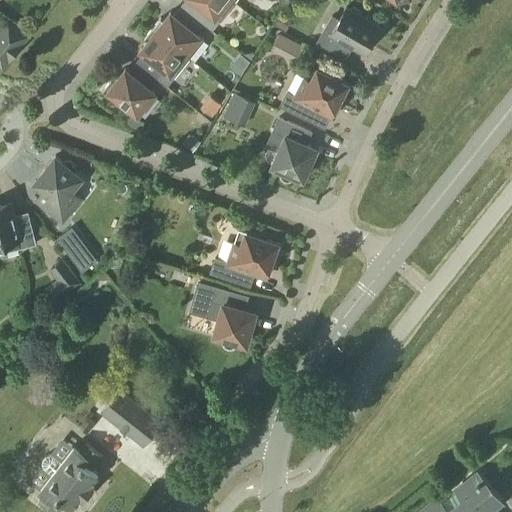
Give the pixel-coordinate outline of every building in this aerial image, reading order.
[(212,30),(235,2),(232,0),(186,0),(182,6),(204,24),(212,30)] [(196,33),(204,24),(182,6),(174,16),(170,12),(164,21),(160,18),(151,29),(185,55),(190,58),(205,40),(196,33)] [(362,12),(354,7),(349,9),(346,7),(339,20),(332,16),(317,42),(345,58),(352,46),(364,53),(369,45),(372,47),(383,28),(363,17),(362,12)] [(281,16),(275,26),(286,32),(291,21),(281,16)] [(0,28),(0,68),(2,70),(3,71),(30,36),(8,19),(0,28)] [(170,73),(185,55),(151,29),(144,39),(147,41),(141,50),(145,53),(137,63),(159,80),(166,71),(170,73)] [(151,90),(159,80),(137,63),(129,72),(125,69),(119,77),(116,75),(102,91),(118,104),(121,101),(138,114),(155,92),(151,90)] [(341,104),(351,86),(318,69),(312,81),(305,78),(295,97),(287,93),(281,106),(309,120),(315,108),(331,116),(338,103),(341,104)] [(215,114),(226,100),(215,91),(203,106),(215,114)] [(248,119),(256,97),(239,91),(232,113),(248,119)] [(303,179),(316,148),(306,144),(311,132),(279,118),(267,145),(279,151),(273,166),(280,169),(280,170),(280,172),(280,174),(280,175),(280,176),(281,177),(282,178),(283,179),(284,180),(286,180),(287,180),(289,180),(291,180),(292,179),(294,178),(295,177),(295,176),(303,179)] [(189,134),(182,145),(193,153),(201,142),(189,134)] [(63,161),(62,162),(56,156),(35,182),(44,189),(36,200),(63,222),(82,198),(72,190),(82,177),(75,172),(76,170),(77,169),(77,168),(77,166),(77,165),(76,163),(75,162),(74,161),(73,160),(72,159),(70,159),(68,159),(67,159),(65,160),(63,161)] [(0,244),(5,244),(7,251),(36,244),(28,212),(14,216),(11,202),(2,205),(0,205),(0,244)] [(65,250),(79,239),(71,228),(57,239),(65,250)] [(275,264),(281,244),(239,230),(228,263),(216,258),(211,272),(244,284),(249,271),(267,277),(271,263),(275,264)] [(133,239),(129,252),(142,256),(145,249),(141,241),(133,239)] [(57,302),(82,283),(63,258),(49,269),(56,280),(46,288),(57,302)] [(238,343),(238,342),(246,344),(255,312),(244,309),(248,296),(198,282),(190,311),(219,319),(214,335),(223,337),(222,339),(222,340),(222,341),(223,343),(223,344),(224,345),(225,345),(226,346),(228,347),(230,348),(231,348),(234,347),(235,346),(237,345),(238,343)] [(144,445),(162,423),(119,389),(101,412),(144,445)] [(89,485),(98,473),(92,469),(103,456),(86,443),(80,450),(74,446),(62,462),(55,456),(53,455),(50,455),(49,455),(47,455),(46,456),(45,457),(44,458),(43,460),(43,461),(42,463),(42,464),(43,466),(43,467),(44,468),(52,474),(39,490),(45,495),(39,502),(51,511),(58,511),(66,502),(72,507),(81,496),(85,499),(93,488),(89,485)] [(441,501),(437,496),(417,511),(496,511),(495,510),(503,503),(476,469),(453,488),(455,490),(441,501)]
